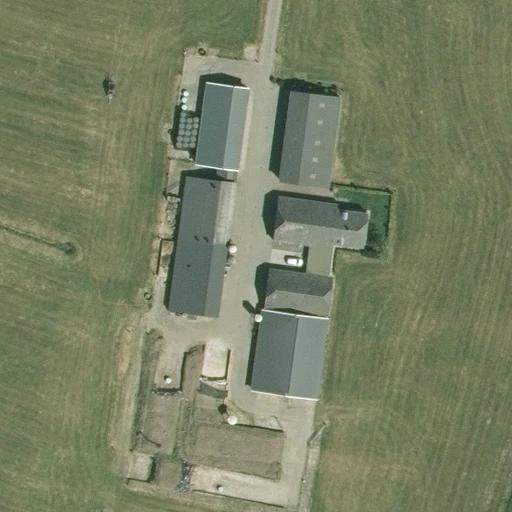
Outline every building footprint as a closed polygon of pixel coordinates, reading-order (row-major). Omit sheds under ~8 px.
[(248,88),(208,83),(198,164),(237,169),(248,88)] [(340,94),(292,88),(280,178),(328,184),(340,94)] [(217,317),(235,183),(205,179),(186,177),(168,310),(217,317)] [(338,206),(278,198),(272,241),(310,246),(306,275),(329,278),(333,244),(363,248),(367,214),(337,210),(338,206)] [(333,278),(329,278),(306,275),(269,270),(264,310),(304,316),(305,313),(328,315),(333,278)] [(314,317),(304,316),(264,310),(253,391),(304,397),(314,317)]
